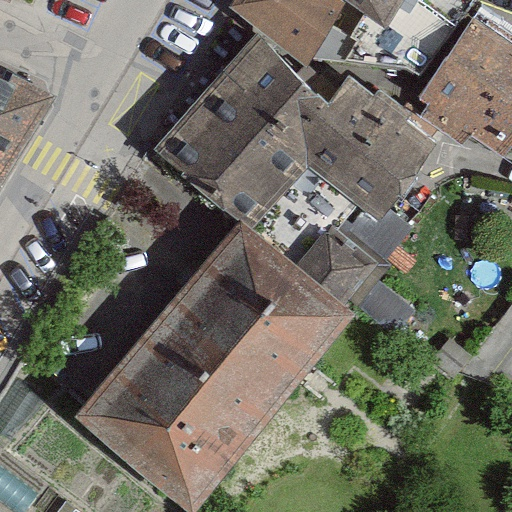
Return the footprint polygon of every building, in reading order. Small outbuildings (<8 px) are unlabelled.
[(350,18),(324,0),(239,0),(228,16),(310,74),(350,18)] [(324,0),(350,18),(412,63),(460,0),(324,0)] [(511,37),(478,15),(420,98),(427,104),(421,117),(446,134),(462,144),(470,135),(504,158),(511,146),(511,37)] [(324,124),(243,59),(167,153),(248,217),(358,308),(381,283),(398,262),(376,244),(436,169),(346,96),(324,124)] [(0,66),(0,131),(28,82),(0,66)] [(191,510),(358,308),(248,217),(80,419),(191,510)] [(416,310),(381,283),(358,308),(396,335),(416,310)] [(475,357),(449,338),(431,361),(456,381),(463,373),(475,357)]
